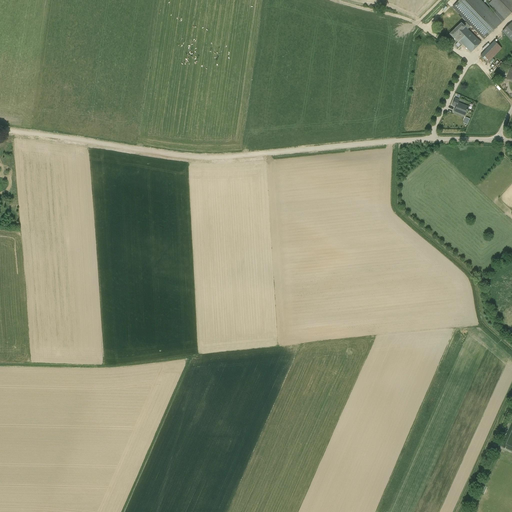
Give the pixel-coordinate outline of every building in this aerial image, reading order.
[(484,39),(511,13),(511,0),(492,0),(489,4),(496,12),(493,14),(480,0),(459,0),(453,6),(484,39)] [(462,25),(461,23),(449,35),(453,39),(454,38),(458,43),(460,46),(462,45),(470,53),(481,43),(467,30),(470,27),(466,22),(462,25)] [(511,23),(511,22),(502,31),(511,41),(511,23)] [(488,63),(502,49),(494,41),(480,56),(488,63)] [(505,82),(504,81),(506,78),(498,74),(496,78),(500,80),(499,82),(503,85),(505,82)] [(455,99),(452,106),(456,107),(454,112),(458,114),(458,113),(465,115),(468,107),(458,103),(459,100),(455,99)]
